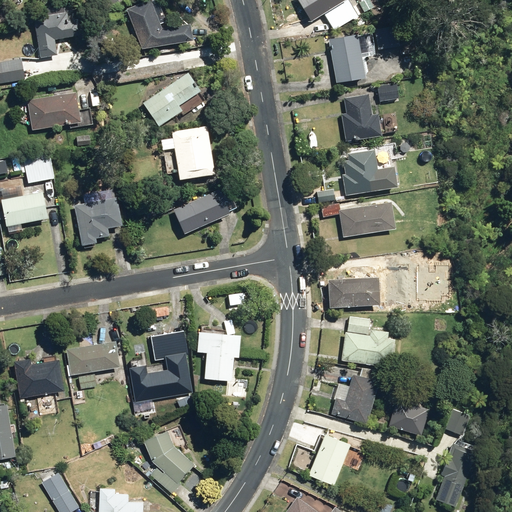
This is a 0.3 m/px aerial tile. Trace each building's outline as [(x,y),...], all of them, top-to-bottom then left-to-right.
[(97,0),(102,12),(123,4),(121,0),(97,0)] [(152,0),(131,10),(148,48),(200,41),(198,23),(168,27),(155,0),(152,0)] [(325,21),(329,28),(349,15),(351,19),(360,13),(354,2),(344,8),(339,0),(338,0),(292,0),(307,21),(321,12),(326,20),(325,21)] [(112,14),(115,22),(126,18),(123,10),(112,14)] [(38,17),(45,58),(63,55),(60,39),(86,35),(83,18),(73,19),(72,11),(38,17)] [(372,30),(376,49),(397,46),(394,26),(372,30)] [(326,39),(332,83),(360,79),(357,58),(368,56),(366,44),(370,44),(369,34),(326,39)] [(398,44),(400,55),(409,54),(408,42),(398,44)] [(200,67),(197,49),(97,67),(100,85),(200,67)] [(4,62),(6,83),(29,81),(26,60),(4,62)] [(148,103),(163,126),(189,110),(186,105),(207,91),(194,72),(187,76),(186,72),(172,75),(174,85),(148,103)] [(374,86),(377,102),(395,98),(393,82),(374,86)] [(32,100),(37,130),(87,122),(81,92),(32,100)] [(338,114),(342,141),(376,135),(376,134),(382,133),(380,118),(374,119),(373,114),(367,115),(364,94),(341,98),(343,113),(338,114)] [(181,147),(186,180),(223,174),(215,123),(178,129),(179,137),(166,140),(168,150),(181,147)] [(79,136),(80,145),(96,143),(95,134),(79,136)] [(339,174),(342,195),(376,190),(370,150),(344,153),(345,160),(340,161),(342,174),(339,174)] [(25,157),(32,182),(59,179),(53,154),(25,157)] [(79,204),(87,246),(103,243),(102,238),(116,236),(114,228),(129,225),(121,187),(86,194),(88,202),(79,204)] [(179,209),(190,234),(237,214),(236,210),(240,208),(235,196),(230,198),(226,189),(179,209)] [(333,189),(314,192),(316,202),(334,199),(333,189)] [(8,199),(13,225),(54,218),(49,192),(8,199)] [(145,221),(172,211),(166,194),(139,204),(145,221)] [(336,214),(340,237),(391,229),(387,203),(338,210),(337,202),(318,205),(320,216),(336,214)] [(0,254),(0,275),(9,274),(5,254),(0,254)] [(342,280),(351,308),(399,293),(390,265),(342,280)] [(339,358),(387,364),(391,335),(383,334),(383,329),(367,327),(368,316),(347,313),(345,330),(343,329),(339,358)] [(153,332),(156,354),(169,352),(166,331),(153,332)] [(209,379),(238,381),(240,357),(245,358),(247,335),(204,331),(202,352),(211,353),(209,379)] [(81,374),(83,389),(100,386),(98,372),(126,367),(122,341),(70,348),(74,375),(81,374)] [(18,360),(24,399),(71,392),(66,359),(37,363),(36,357),(18,360)] [(134,368),(139,402),(182,396),(181,388),(194,387),(192,357),(178,358),(178,368),(152,372),(151,366),(134,368)] [(327,412),(363,421),(376,368),(359,366),(358,372),(347,370),(344,382),(335,380),(327,412)] [(420,389),(435,390),(436,381),(421,379),(420,389)] [(214,396),(227,398),(229,383),(216,381),(214,396)] [(196,388),(185,390),(187,405),(198,404),(196,388)] [(51,398),(53,423),(62,422),(60,398),(51,398)] [(0,405),(0,459),(20,457),(13,404),(0,405)] [(442,426),(460,433),(468,414),(450,407),(442,426)] [(153,475),(176,495),(186,484),(185,482),(200,465),(180,447),(174,431),(149,441),(158,463),(160,465),(153,475)] [(305,474),(330,483),(345,440),(320,431),(305,474)] [(433,498),(453,504),(471,449),(448,441),(437,473),(441,474),(433,498)] [(74,511),(82,508),(63,472),(45,482),(61,511),(74,511)] [(103,511),(149,511),(150,502),(135,502),(135,494),(121,493),(122,489),(104,488),(103,511)] [(342,511),(330,503),(323,511),(311,511),(313,509),(299,500),(290,511),(342,511)]
